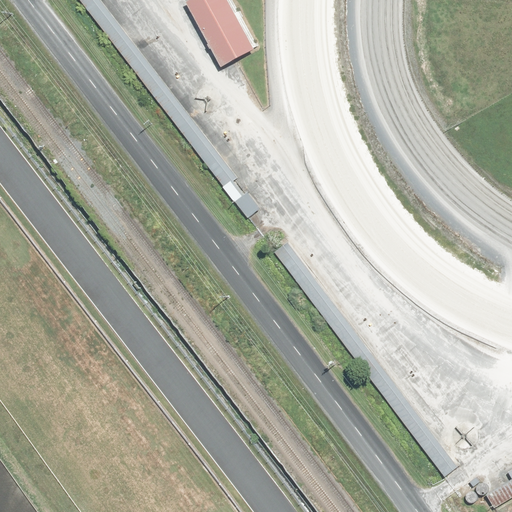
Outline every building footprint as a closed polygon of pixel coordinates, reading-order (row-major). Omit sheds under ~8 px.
[(68,0),(242,227),(256,219),(86,0),(68,0)] [(220,0),(196,0),(179,8),(215,78),(253,59),(220,0)] [(270,263),(437,486),(453,475),(286,251),(270,263)] [(481,504),(485,511),(494,511),(511,501),(511,474),(502,479),(507,489),(481,504)] [(482,493),(477,491),(472,494),(470,499),(473,503),(478,505),(483,502),(484,497),(482,493)] [(471,502),(465,500),(459,504),(460,511),(462,511),(468,511),(472,509),(472,505),(471,502)]
